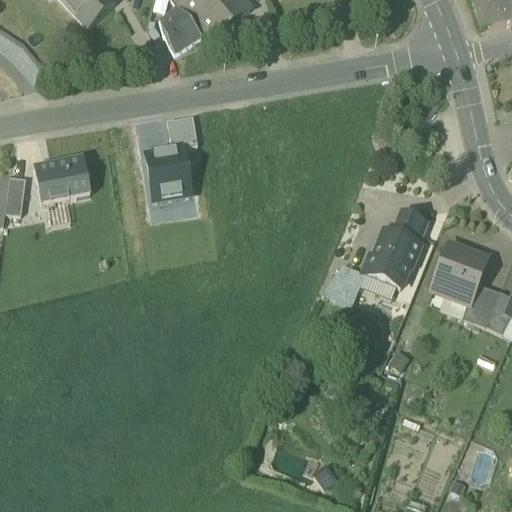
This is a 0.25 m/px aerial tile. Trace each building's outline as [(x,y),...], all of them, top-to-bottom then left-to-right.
[(53,0),(87,36),(114,11),(104,0),(53,0)] [(183,0),(178,4),(210,41),(246,15),(233,0),(183,0)] [(472,0),(467,1),(480,37),(511,30),(511,22),(507,0),(472,0)] [(168,52),(173,61),(200,42),(183,19),(176,11),(159,25),(162,36),(168,52)] [(196,153),(192,123),(166,127),(170,156),(181,154),(181,155),(196,153)] [(188,202),(181,155),(181,154),(170,156),(145,160),(152,207),(188,202)] [(81,164),(32,173),(40,211),(89,201),(81,164)] [(24,186),(9,184),(4,220),(20,221),(24,186)] [(363,280),(399,295),(407,275),(410,276),(419,252),(416,250),(424,229),(416,225),(405,220),(404,221),(400,219),(392,241),(391,240),(380,245),(374,261),(370,260),(362,280),(363,280)] [(475,291),(478,283),(472,280),(478,263),(449,252),(432,297),(467,310),(468,310),(475,291)] [(485,265),(478,263),(472,280),(478,283),(485,265)] [(320,301),(351,313),(363,280),(362,280),(341,272),(320,301)] [(485,334),(498,300),(475,291),(468,310),(467,310),(461,325),(485,334)] [(511,307),(498,300),(485,334),(501,341),(511,322),(505,319),(511,307)]
